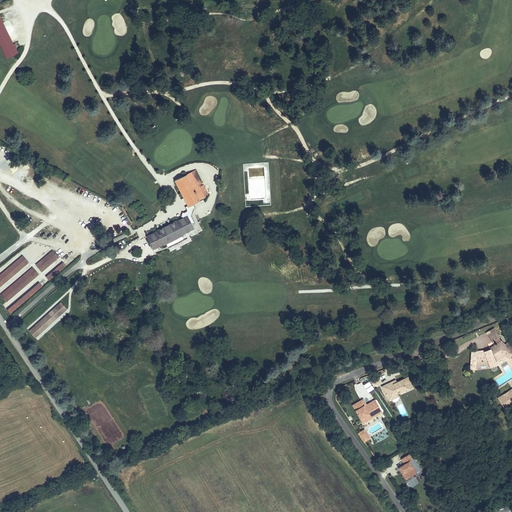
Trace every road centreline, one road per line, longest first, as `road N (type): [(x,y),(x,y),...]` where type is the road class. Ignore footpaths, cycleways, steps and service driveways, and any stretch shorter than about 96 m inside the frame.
road 1 (track): [(0,89),(39,1),(60,17),(173,197),(173,211),(99,244),(5,324)]
road 2 (unclassified): [(404,511),(328,393),(341,378),(511,306)]
road 3 (residential): [(0,316),(126,511)]
road 4 (track): [(0,173),(78,224),(111,213)]
